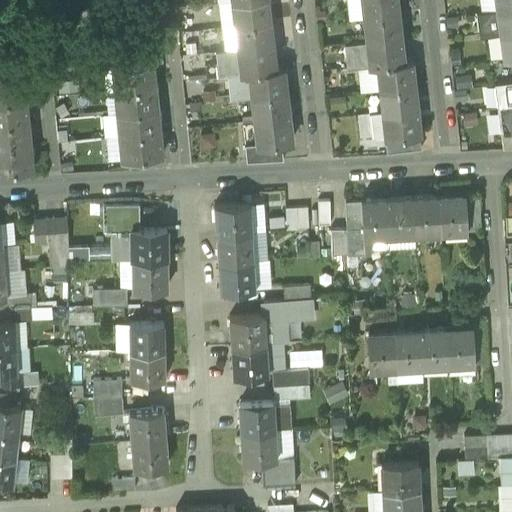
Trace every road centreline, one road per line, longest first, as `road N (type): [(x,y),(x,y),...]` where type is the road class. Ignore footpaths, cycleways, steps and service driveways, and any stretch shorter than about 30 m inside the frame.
road 1 (residential): [(186,183),(203,497),(0,508)]
road 2 (residential): [(489,163),(504,426)]
road 3 (residential): [(0,191),(186,183)]
road 4 (residential): [(306,0),(322,174)]
road 5 (residential): [(429,0),(446,166)]
road 6 (residential): [(186,183),(322,174)]
road 7 (residential): [(322,174),(446,166)]
